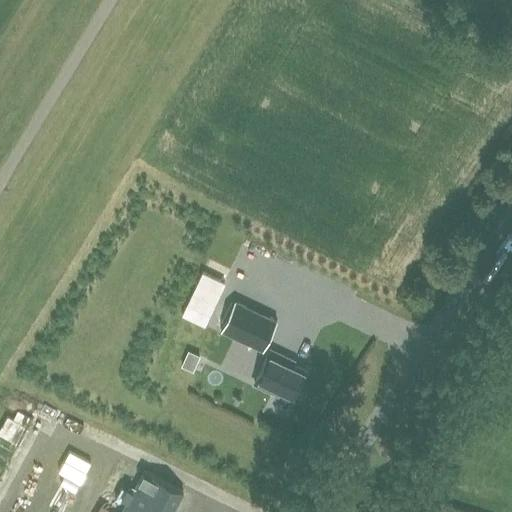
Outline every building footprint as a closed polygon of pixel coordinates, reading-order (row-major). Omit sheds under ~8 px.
[(180,313),(204,324),(224,282),(202,271),(201,270),(180,313)] [(277,304),(285,289),(272,282),(264,298),(277,304)] [(275,319),(235,300),(221,329),(262,348),(275,319)] [(187,349),(180,364),(192,369),(198,356),(199,354),(187,349)] [(285,361),(286,357),(270,350),(254,383),(270,391),(273,387),(294,398),(306,371),(285,361)] [(0,415),(0,432),(19,440),(30,412),(6,402),(0,415)] [(171,511),(183,491),(144,470),(121,511),(171,511)] [(472,511),(407,490),(399,511),(472,511)]
